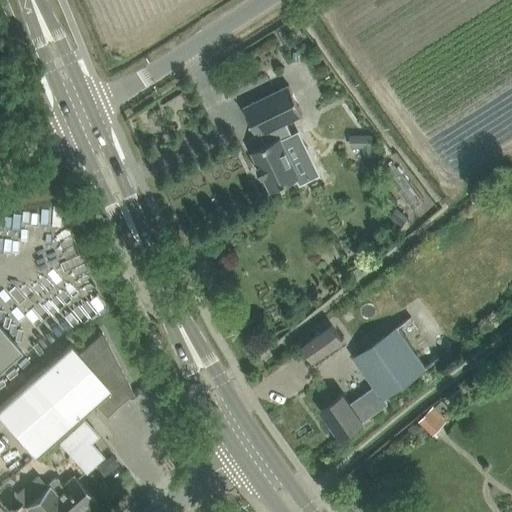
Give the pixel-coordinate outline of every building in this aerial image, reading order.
[(289,84),(244,106),(258,135),(260,134),(265,143),(252,150),(259,165),(257,166),(262,176),(264,175),(271,189),(299,176),(283,143),(294,138),(286,121),(303,113),(289,84)] [(320,109),(346,97),(343,91),(317,103),(320,109)] [(367,119),(357,105),(350,110),(360,124),(367,119)] [(362,133),(350,133),(350,146),(362,145),(362,154),(373,154),(372,133),(362,133)] [(397,208),(390,217),(400,226),(408,218),(397,208)] [(358,265),(352,270),(357,276),(363,271),(358,265)] [(0,367),(22,348),(0,323),(0,367)] [(316,364),(345,343),(332,324),(303,344),(316,364)] [(343,393),(322,408),(341,436),(363,421),(362,420),(375,411),(388,402),(384,397),(426,367),(397,325),(354,356),(375,386),(364,394),(350,403),(343,393)] [(0,405),(0,414),(35,455),(95,402),(103,411),(131,387),(102,331),(79,352),(70,343),(0,405)] [(433,406),(418,421),(433,435),(447,420),(442,415),(434,408),(433,406)] [(83,419),(59,440),(85,469),(102,455),(89,440),(97,434),(83,419)] [(25,505),(31,511),(77,511),(94,497),(74,475),(64,484),(58,477),(54,477),(46,483),(47,485),(25,505)]
